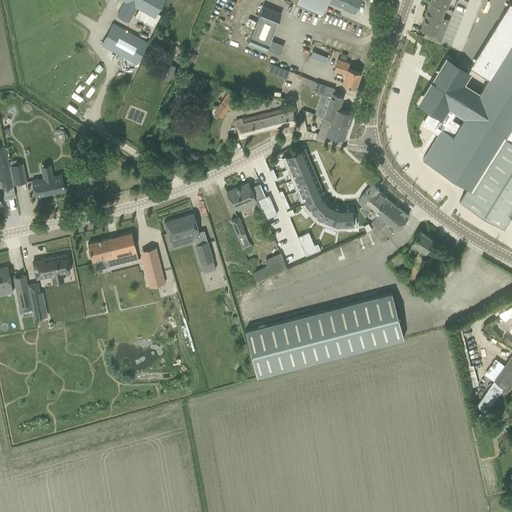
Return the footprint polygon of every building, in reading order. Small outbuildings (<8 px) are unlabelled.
[(135,17),(154,27),(160,15),(157,14),(165,0),(122,0),(125,2),(117,16),(128,22),(136,9),(138,10),(135,17)] [(298,0),(325,0),(355,13),(360,0),(295,0),(298,1),(298,0)] [(430,0),(429,3),(445,8),(447,9),(449,0),(430,0)] [(445,8),(429,3),(420,29),(431,33),(429,39),(441,43),(449,20),(442,17),(445,8)] [(262,6),(247,43),(266,50),(266,49),(280,54),(283,46),(270,40),(281,13),(262,6)] [(510,214),(511,215),(511,14),(485,58),(450,114),(445,122),(438,118),(429,132),(436,136),(422,159),(468,187),(460,200),(503,226),(510,214)] [(101,45),(135,64),(147,42),(113,23),(101,45)] [(355,88),(360,72),(347,68),(349,63),(337,59),(333,71),(345,74),(342,83),(355,88)] [(272,64),(269,71),(280,75),(283,68),(272,64)] [(170,65),(163,80),(168,82),(175,67),(170,65)] [(315,82),(312,91),(320,94),(330,98),(328,105),(327,108),(324,117),(323,118),(329,120),(339,123),(340,121),(349,125),(353,113),(338,109),(343,97),(333,93),(334,89),(325,86),(323,85),(315,82)] [(220,103),(230,109),(239,97),(229,90),(220,103)] [(235,120),(240,137),(296,123),(291,106),(235,120)] [(324,134),(324,135),(344,139),(349,125),(340,121),(339,123),(329,120),(324,134)] [(4,147),(0,147),(0,184),(1,188),(12,186),(7,158),(4,147)] [(304,147),(281,157),(286,168),(309,158),(304,147)] [(309,158),(286,168),(291,179),(313,169),(309,158)] [(22,163),(10,165),(11,172),(24,170),(22,163)] [(313,169),(291,179),(296,190),(318,180),(313,169)] [(38,179),(31,180),(35,197),(65,191),(62,174),(52,176),(51,170),(42,172),(43,178),(42,178),(43,180),(39,181),(38,179)] [(318,180),(296,190),(301,203),(324,194),(318,180)] [(226,191),(230,201),(234,210),(256,200),(248,182),(226,191)] [(383,205),(388,199),(377,190),(378,188),(372,183),(358,200),(366,206),(373,212),(370,215),(372,218),(371,220),(390,236),(395,231),(386,223),(388,220),(382,215),(388,209),(383,205)] [(324,194),(301,203),(303,207),(316,222),(330,201),(324,194)] [(265,196),(258,200),(266,219),(277,214),(269,195),(265,196)] [(408,216),(388,199),(383,205),(388,209),(382,215),(388,220),(386,223),(395,231),(408,216)] [(330,201),(316,222),(336,229),(340,205),(330,201)] [(340,205),(336,229),(345,229),(345,226),(356,225),(355,215),(352,215),(352,204),(340,205)] [(362,206),(358,209),(364,217),(368,215),(362,206)] [(296,212),(294,207),(286,211),(289,216),(296,212)] [(194,213),(164,222),(170,240),(199,231),(194,213)] [(238,217),(231,219),(237,236),(238,236),(245,234),(245,233),(238,217)] [(408,249),(414,253),(417,248),(424,253),(433,239),(420,231),(412,243),(408,249)] [(131,232),(88,243),(90,252),(89,252),(90,257),(91,257),(93,264),(94,263),(95,269),(108,265),(108,266),(138,259),(131,232)] [(308,232),(297,236),(305,256),(320,250),(318,243),(314,245),(308,232)] [(208,240),(195,244),(201,264),(214,260),(208,240)] [(386,261),(391,267),(403,258),(399,252),(386,261)] [(70,272),(66,254),(33,261),(36,278),(52,275),(52,278),(62,277),(61,273),(70,272)] [(158,258),(143,262),(147,277),(154,276),(157,285),(164,283),(158,258)] [(263,278),(286,267),(283,259),(259,269),(263,278)] [(0,292),(12,290),(7,266),(0,267),(0,292)] [(16,287),(15,287),(19,304),(19,303),(30,301),(30,302),(31,302),(27,285),(26,285),(26,286),(16,287)] [(39,292),(30,294),(34,313),(35,319),(44,317),(43,311),(39,292)] [(244,330),(256,376),(403,338),(392,292),(244,330)] [(242,303),(247,313),(252,311),(247,301),(242,303)] [(511,353),(494,380),(508,390),(511,384),(511,353)] [(508,390),(494,380),(476,406),(486,413),(500,392),(504,395),(508,390)] [(496,408),(490,416),(496,421),(502,412),(496,408)]
